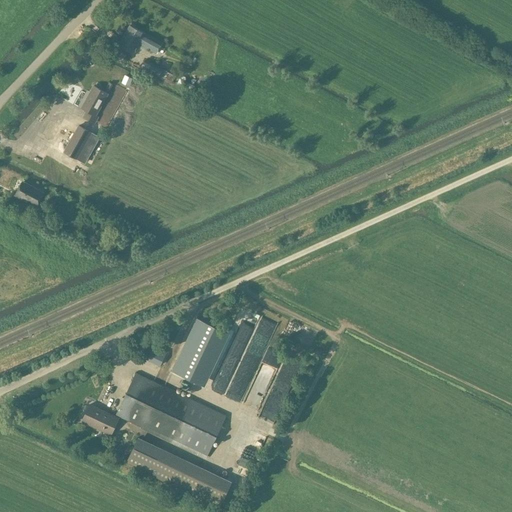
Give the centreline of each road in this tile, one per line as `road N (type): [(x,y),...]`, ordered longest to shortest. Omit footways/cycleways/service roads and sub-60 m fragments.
road 1 (track): [(114,338),(511,160)]
road 2 (unclassified): [(98,0),(0,100)]
road 3 (unclassified): [(0,391),(114,338)]
